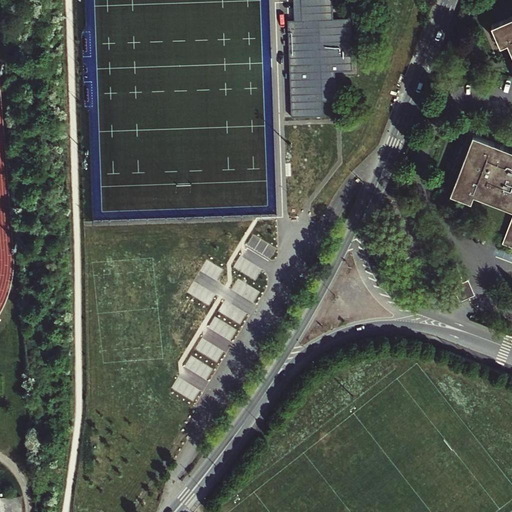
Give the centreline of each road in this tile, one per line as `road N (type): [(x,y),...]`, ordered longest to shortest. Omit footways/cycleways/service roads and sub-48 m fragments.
road 1 (unknown): [(389,289),(429,301),(466,293),(482,277),(422,189),(451,119),(502,100)]
road 2 (tertiary): [(267,389),(318,344),(369,325),(423,327),(511,352)]
road 3 (tertiary): [(380,174),(367,240),(379,276),(420,310),(511,346)]
road 4 (tertiary): [(380,174),(267,389)]
road 5 (tertiary): [(448,0),(380,174)]
road 6 (tertiary): [(174,511),(267,389)]
